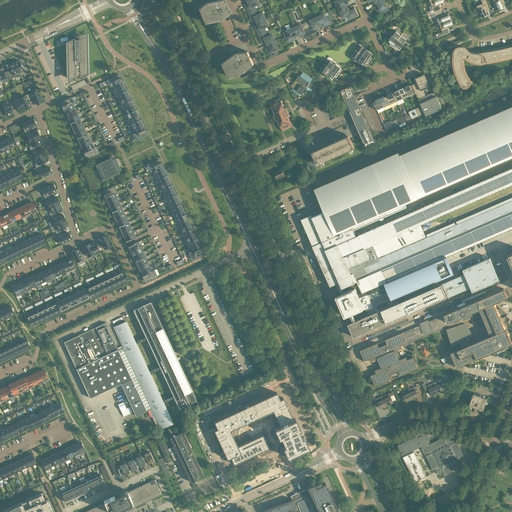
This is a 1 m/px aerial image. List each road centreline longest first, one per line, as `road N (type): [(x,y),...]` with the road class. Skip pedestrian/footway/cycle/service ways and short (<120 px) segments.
road 1 (secondary): [(280,306),(148,39)]
road 2 (residential): [(0,375),(34,359),(42,332),(138,287),(119,246)]
road 3 (residential): [(304,323),(228,167)]
road 4 (residential): [(89,84),(157,229)]
road 5 (residential): [(367,20),(258,68),(244,38)]
road 6 (secondary): [(280,306),(341,439)]
road 7 (residential): [(423,116),(381,134),(364,94),(395,80)]
road 8 (secondary): [(338,412),(280,306)]
